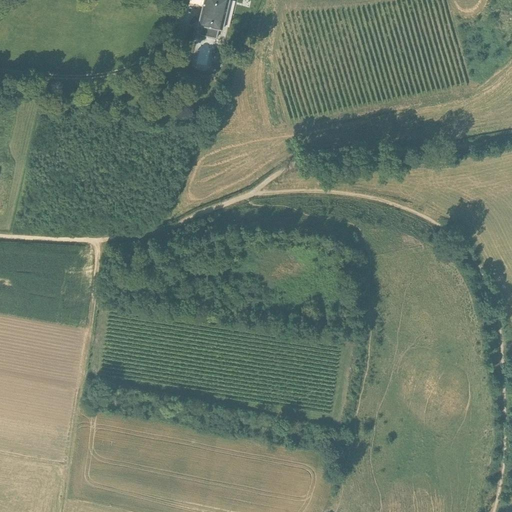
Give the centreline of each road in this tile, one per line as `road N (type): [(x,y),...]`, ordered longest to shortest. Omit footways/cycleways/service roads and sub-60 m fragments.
road 1 (track): [(245,197),(367,197),(423,217),(465,250),(498,325),(503,450),(493,511)]
road 2 (track): [(245,197),(320,152),(424,153),(511,139)]
road 3 (track): [(0,70),(74,78),(123,70),(173,41),(182,0)]
road 4 (track): [(76,395),(99,241)]
road 5 (track): [(245,197),(166,230),(99,241)]
